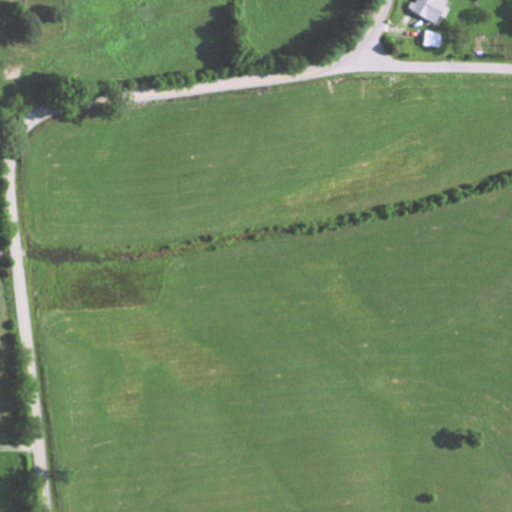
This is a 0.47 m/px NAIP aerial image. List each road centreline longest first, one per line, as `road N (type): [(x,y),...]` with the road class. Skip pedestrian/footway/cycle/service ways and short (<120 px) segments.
road 1 (secondary): [(46,511),(12,196),(18,139),(36,120),(64,109),(322,71),(360,45),(383,0)]
road 2 (residential): [(511,70),(394,66),(354,51)]
